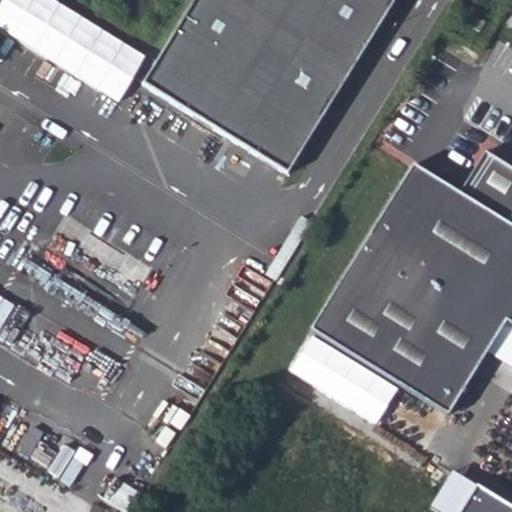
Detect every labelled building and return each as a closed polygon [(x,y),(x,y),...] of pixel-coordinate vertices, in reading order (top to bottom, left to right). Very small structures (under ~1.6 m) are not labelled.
[(53,0),(2,0),(0,5),(0,30),(123,99),(149,53),(53,0)] [(196,0),(142,87),(288,177),(397,0),(196,0)] [(485,25),(469,15),(463,25),(479,34),(485,25)] [(411,166),(308,331),(447,418),(504,324),(511,328),(511,170),(483,152),(457,195),(411,166)] [(511,511),(511,504),(478,484),(460,511),(511,511)]
